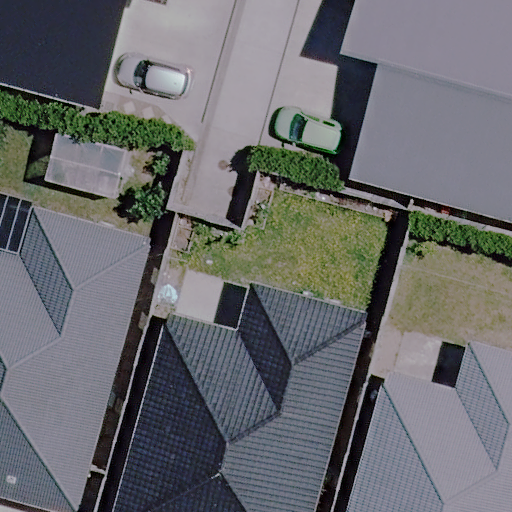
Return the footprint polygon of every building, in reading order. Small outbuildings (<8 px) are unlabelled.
[(157,0),(0,0),(0,84),(88,107),(116,0),(131,0),(156,6),(157,0)] [(511,1),(508,0),(359,0),(342,59),(376,69),(345,179),(511,226),(511,1)] [(0,499),(43,511),(63,511),(140,241),(33,211),(18,262),(0,256),(0,499)] [(300,511),(356,314),(249,284),(235,334),(160,314),(103,511),(300,511)] [(511,511),(511,360),(469,348),(454,399),(380,378),(341,511),(511,511)]
